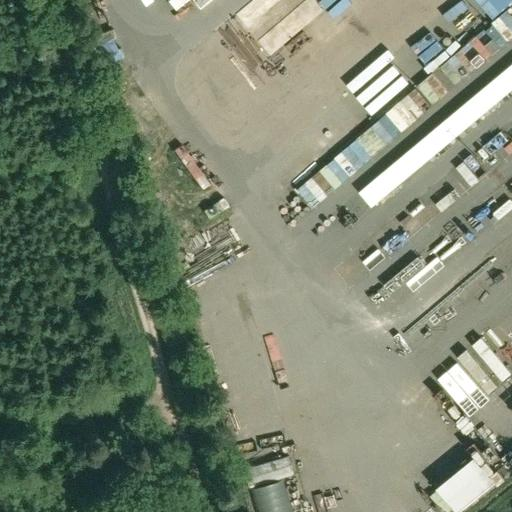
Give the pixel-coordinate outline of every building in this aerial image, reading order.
[(164,0),(173,11),(186,1),(193,11),(207,0),(164,0)] [(223,40),(239,27),(226,12),(211,25),(223,40)] [(466,40),(420,83),(436,100),(482,57),(466,40)] [(378,145),(426,105),(413,88),(393,104),(400,112),(394,118),(388,110),(371,124),(382,138),(376,143),(378,145)] [(310,153),(320,143),(330,154),(356,131),(348,122),(329,139),(308,116),(291,131),(310,153)] [(328,327),(279,335),(285,370),(314,365),(312,350),(331,346),(328,327)] [(349,395),(303,408),(316,453),(362,440),(349,395)] [(426,511),(451,511),(485,480),(462,455),(407,507),(412,511),(419,511),(423,508),(426,511)] [(239,475),(250,511),(272,511),(298,504),(284,461),(239,475)]
